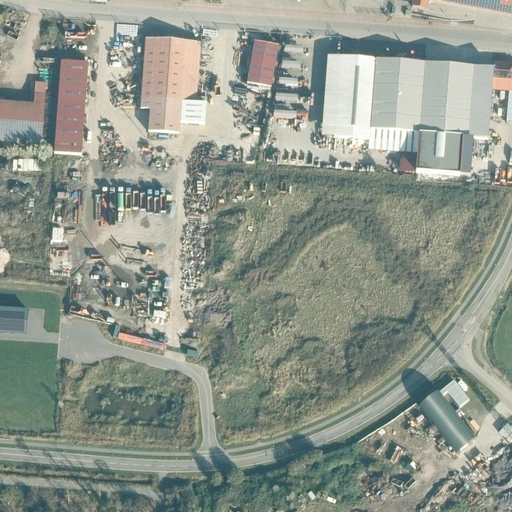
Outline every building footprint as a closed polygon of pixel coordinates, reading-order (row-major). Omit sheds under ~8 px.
[(430,16),(432,6),(511,22),(511,0),(403,0),(415,2),(413,12),(430,16)] [(147,40),(142,110),(152,111),(151,134),(182,136),(184,103),(198,104),(202,44),(147,40)] [(249,84),(273,89),(281,47),(257,42),(249,84)] [(511,64),(492,63),(492,70),(403,63),(404,58),(395,57),(395,63),(326,57),(320,138),(421,145),(420,156),(430,157),(432,137),(485,141),(489,92),(511,93),(511,64)] [(62,63),(56,154),(84,156),(90,65),(62,63)] [(286,73),(304,75),(305,67),(287,66),(286,73)] [(0,102),(0,144),(11,145),(10,150),(43,152),(47,90),(48,90),(49,85),(37,84),(35,105),(0,102)] [(281,99),(280,106),(301,108),(302,100),(281,99)] [(279,116),(278,122),(301,124),(302,117),(279,116)] [(0,338),(25,340),(26,314),(0,312),(0,338)] [(477,441),(439,391),(417,407),(455,457),(477,441)]
